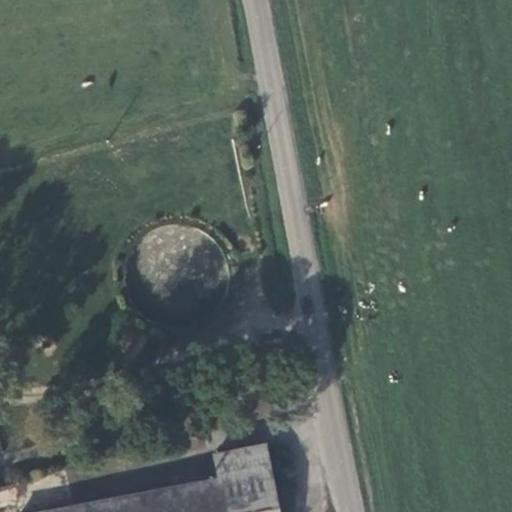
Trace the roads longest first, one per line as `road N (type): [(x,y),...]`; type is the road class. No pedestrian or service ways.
road 1 (tertiary): [(352,511),(252,0)]
road 2 (unknown): [(324,373),(0,473)]
